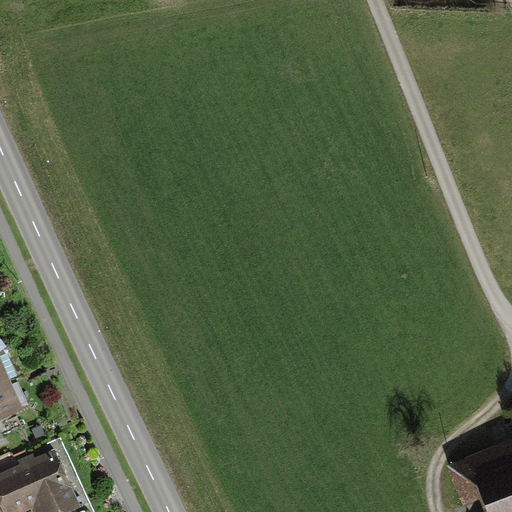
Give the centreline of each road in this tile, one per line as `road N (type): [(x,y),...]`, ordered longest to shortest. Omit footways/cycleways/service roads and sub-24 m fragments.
road 1 (secondary): [(0,149),(169,511)]
road 2 (track): [(374,0),(511,305)]
road 3 (track): [(432,511),(434,467),(445,449),(511,383)]
